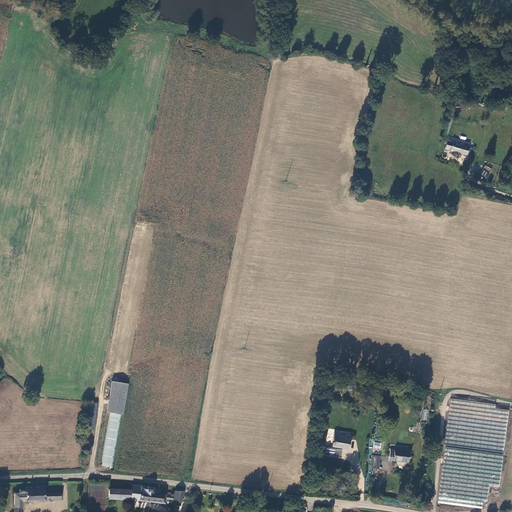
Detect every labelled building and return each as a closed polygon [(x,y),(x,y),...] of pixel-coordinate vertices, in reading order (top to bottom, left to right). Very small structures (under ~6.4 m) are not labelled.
[(471,148),(447,141),(445,148),(468,156),(471,148)] [(122,416),(128,384),(112,382),(106,413),(122,416)] [(499,488),(508,412),(496,409),(495,403),(450,399),(438,505),(486,510),(489,487),(499,488)] [(88,428),(95,429),(97,403),(90,403),(88,428)] [(332,447),(349,449),(351,434),(345,433),(344,436),(341,435),(341,432),(335,431),(332,447)] [(335,449),(326,447),(325,453),(328,454),(328,455),(334,456),(335,449)] [(408,463),(410,452),(390,450),(389,461),(408,463)] [(380,456),(372,455),(370,469),(379,470),(380,456)] [(59,499),(60,493),(44,494),(44,486),(26,486),(25,490),(18,490),(18,494),(15,494),(14,494),(13,508),(12,511),(18,511),(19,507),(21,507),(22,501),(42,501),(45,500),(59,499)] [(150,503),(165,505),(165,502),(182,504),(184,493),(175,492),(174,498),(161,496),(162,492),(155,491),(155,489),(134,486),(132,492),(109,491),(109,499),(118,499),(134,501),(150,503)]
